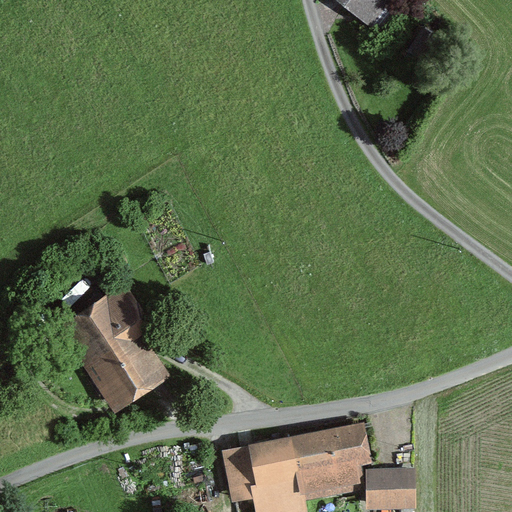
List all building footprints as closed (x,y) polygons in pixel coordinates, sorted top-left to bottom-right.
[(365,5),(376,14),(387,0),(348,0),(361,10),(365,5)] [(422,31),(410,52),(426,62),(438,40),(422,31)] [(155,374),(129,336),(145,325),(135,311),(137,309),(121,286),(56,330),(73,355),(84,347),(119,398),(155,374)] [(254,446),(265,503),(359,485),(354,458),(364,456),(358,429),(293,442),(292,439),(254,446)] [(368,465),(369,503),(415,502),(413,463),(368,465)]
